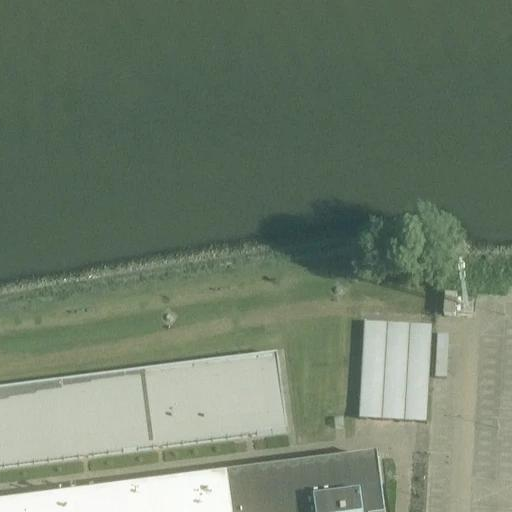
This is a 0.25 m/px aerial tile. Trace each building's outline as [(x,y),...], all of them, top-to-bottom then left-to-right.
[(455,316),(455,312),(456,295),(444,295),(443,315),(455,316)] [(364,325),(358,421),(427,425),(432,329),(364,325)] [(0,470),(287,434),(277,357),(0,392),(0,470)] [(383,511),(378,460),(375,460),(376,461),(226,481),(229,511),(383,511)] [(229,511),(226,481),(0,510),(0,511),(229,511)]
